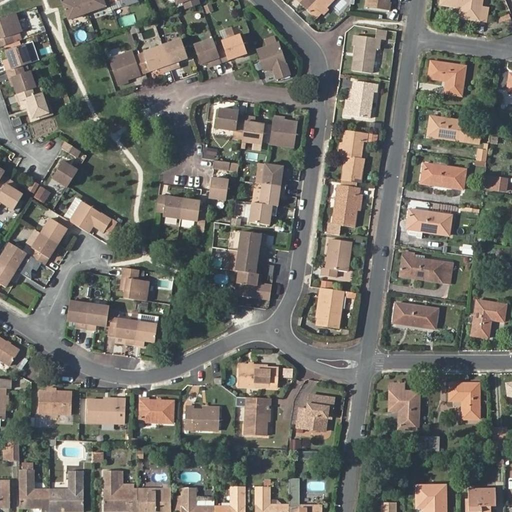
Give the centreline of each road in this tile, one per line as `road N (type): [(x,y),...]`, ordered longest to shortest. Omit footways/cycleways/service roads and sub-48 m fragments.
road 1 (residential): [(368,361),(413,36)]
road 2 (residential): [(43,338),(94,370),(145,378),(275,331)]
road 3 (residential): [(275,331),(294,296),(321,102)]
road 4 (residential): [(321,102),(227,88),(185,94),(175,103),(190,173)]
road 5 (residential): [(368,361),(511,361)]
road 6 (residential): [(347,511),(365,381)]
road 7 (residential): [(321,102),(312,46),(264,0)]
